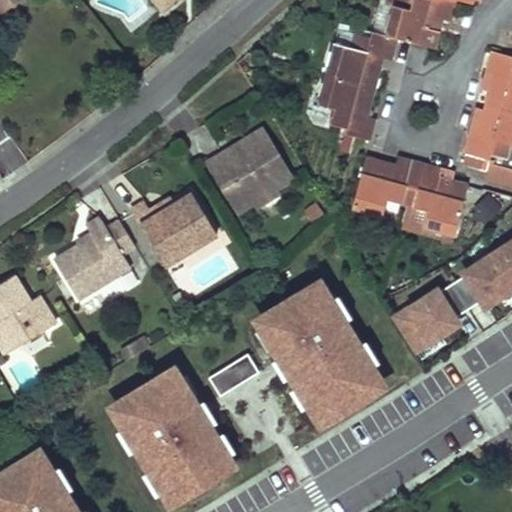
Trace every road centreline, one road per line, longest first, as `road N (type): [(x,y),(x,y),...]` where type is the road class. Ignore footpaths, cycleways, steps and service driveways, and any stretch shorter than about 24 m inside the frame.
road 1 (residential): [(268,0),(90,157),(0,215)]
road 2 (residential): [(511,369),(289,511)]
road 3 (residential): [(422,120),(466,48),(511,4)]
